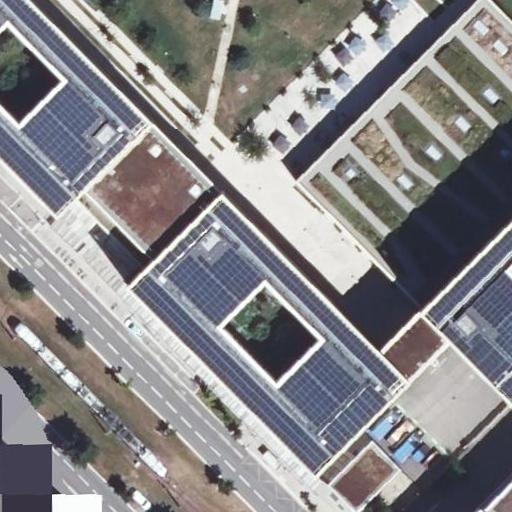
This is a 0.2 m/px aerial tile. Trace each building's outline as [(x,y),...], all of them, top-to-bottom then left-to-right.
[(0,0),(0,151),(61,213),(87,187),(155,256),(147,264),(129,282),(314,466),(318,470),(397,392),(408,378),(402,370),(381,345),(227,191),(199,163),(36,0),(0,0)] [(511,20),(492,0),(480,0),(298,181),(421,305),(424,308),(434,319),(449,336),(489,375),(495,381),(511,397),(511,20)] [(402,370),(408,378),(449,336),(434,319),(424,308),(421,305),(381,345),(402,370)] [(358,511),(402,468),(373,439),(328,484),(356,511),(358,511)] [(511,511),(511,491),(490,511),(511,511)]
